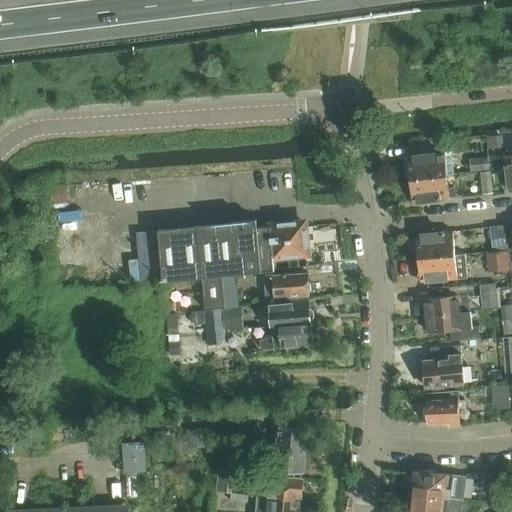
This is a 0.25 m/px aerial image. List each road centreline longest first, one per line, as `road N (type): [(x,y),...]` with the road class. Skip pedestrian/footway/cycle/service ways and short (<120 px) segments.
road 1 (unclassified): [(0,153),(30,129),(344,111)]
road 2 (residential): [(368,229),(378,340),(369,444)]
road 3 (motorway): [(0,26),(213,0)]
road 4 (residential): [(368,229),(511,212)]
road 5 (residential): [(369,444),(455,452),(511,445)]
road 6 (residential): [(344,111),(368,229)]
